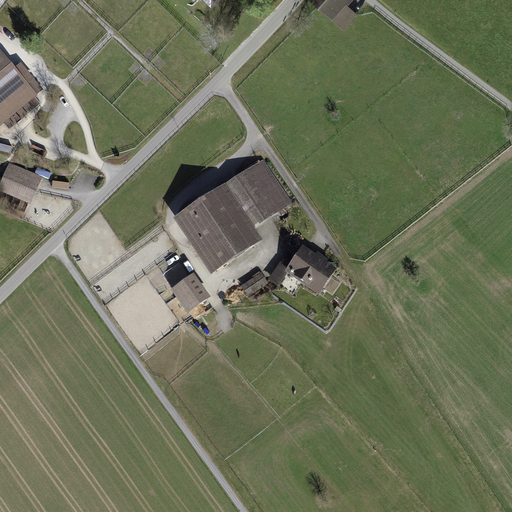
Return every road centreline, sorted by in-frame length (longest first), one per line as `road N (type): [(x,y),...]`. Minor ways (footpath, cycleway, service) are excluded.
road 1 (unclassified): [(0,296),(293,0)]
road 2 (track): [(54,242),(243,511)]
road 3 (track): [(370,0),(511,107)]
road 4 (track): [(93,161),(65,88),(0,46)]
road 5 (track): [(122,175),(2,129)]
